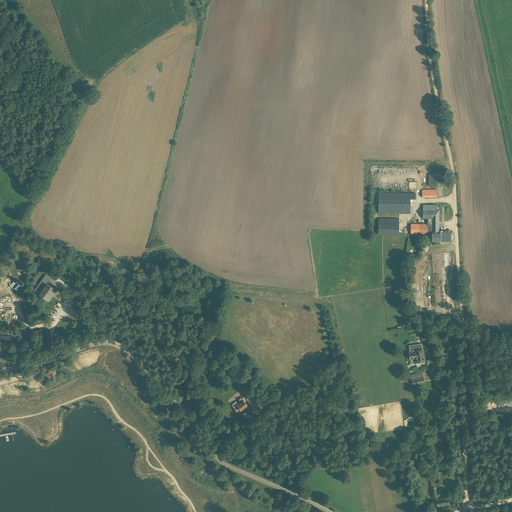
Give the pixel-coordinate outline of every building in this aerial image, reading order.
[(440,175),(429,174),(428,186),(439,186),(440,175)] [(378,193),(378,212),(410,213),(410,198),(410,193),(378,193)] [(432,209),(432,205),(423,204),(423,217),(427,217),(427,224),(411,224),(411,233),(432,234),(432,242),(440,242),(441,232),(438,232),(439,210),(432,209)] [(378,234),(399,234),(399,219),(378,218),(378,234)] [(48,311),(57,299),(52,296),(58,287),(53,283),(55,280),(46,274),(34,290),(35,292),(40,296),(35,303),(38,305),(36,307),(42,311),(44,308),(48,311)] [(416,362),(417,362),(425,361),(423,349),(414,350),(415,351),(408,352),(409,359),(416,359),(416,362)] [(413,385),(420,383),(424,382),(422,373),(411,375),(413,385)] [(238,407),(235,410),(237,412),(240,409),(241,410),(247,405),(244,400),(243,401),(241,398),(238,400),(240,403),(237,406),(238,407)] [(434,481),(438,481),(443,480),(442,469),(434,469),(434,481)] [(436,499),(438,506),(449,504),(448,497),(436,499)]
